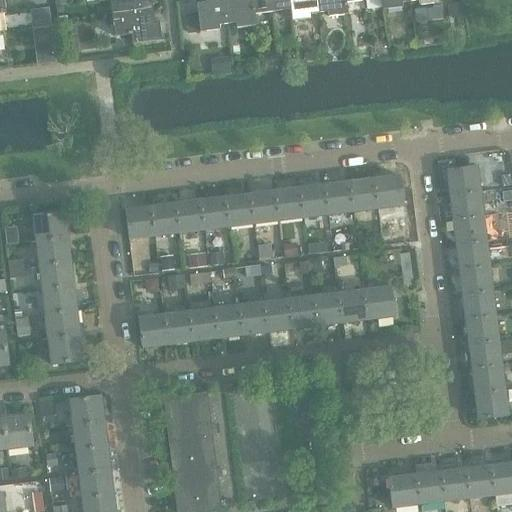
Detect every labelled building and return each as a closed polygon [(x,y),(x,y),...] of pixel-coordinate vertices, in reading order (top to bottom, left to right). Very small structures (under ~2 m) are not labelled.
[(116,0),(110,1),(110,2),(113,20),(153,15),(151,0),(116,0)] [(228,26),(224,0),(205,0),(206,4),(197,5),(200,34),(220,31),(220,27),(228,26)] [(224,0),(228,26),(237,25),(237,29),(256,27),(255,16),(252,0),(244,0),(243,0),(224,0)] [(272,13),(270,0),(243,0),(244,0),(252,0),(255,16),(272,13)] [(270,0),(272,13),(291,11),(289,0),(270,0)] [(289,0),(291,11),(292,23),(312,20),(311,15),(319,14),(317,0),(289,0)] [(317,0),(319,14),(328,13),(329,18),(348,16),(347,4),(345,5),(344,0),(317,0)] [(411,3),(410,0),(381,0),(382,0),(383,11),(403,9),(402,4),(411,3)] [(153,15),(113,20),(115,39),(131,37),(132,45),(161,42),(160,32),(155,32),(153,15)] [(446,171),(449,197),(479,193),(476,167),(446,171)] [(374,180),(378,210),(403,207),(399,177),(374,180)] [(349,183),(353,213),(378,210),(374,180),(349,183)] [(325,186),(328,216),(353,213),(349,183),(325,186)] [(300,189),(304,219),(328,216),(325,186),(300,189)] [(304,219),(300,189),(275,192),(279,222),(304,219)] [(250,195),(254,225),(279,222),(275,192),(250,195)] [(479,193),(449,197),(453,221),(482,218),(479,193)] [(250,195),(225,198),(229,228),(254,225),(250,195)] [(225,198),(201,201),(204,231),(229,228),(225,198)] [(201,201),(176,204),(180,234),(204,231),(201,201)] [(180,234),(176,204),(151,207),(154,237),(180,234)] [(154,237),(151,207),(125,211),(129,241),(154,237)] [(33,217),(36,243),(67,239),(64,213),(33,217)] [(453,221),(456,246),(485,242),(482,218),(453,221)] [(36,243),(39,267),(70,263),(67,239),(36,243)] [(456,246),(459,271),(489,267),(485,242),(456,246)] [(399,256),(404,287),(412,286),(408,255),(399,256)] [(9,262),(10,271),(24,269),(23,260),(9,262)] [(73,287),(70,263),(39,267),(42,291),(73,287)] [(489,267),(459,271),(462,296),(492,292),(489,267)] [(24,269),(10,271),(11,280),(26,277),(24,269)] [(42,291),(45,315),(76,311),(73,287),(42,291)] [(363,291),(367,321),(394,318),(391,288),(363,291)] [(367,321),(363,291),(337,295),(341,325),(367,321)] [(492,292),(462,296),(465,321),(495,317),(492,292)] [(313,298),(317,328),(341,325),(337,295),(313,298)] [(313,298),(288,301),(292,331),(317,328),(313,298)] [(292,331),(288,301),(263,304),(267,334),(292,331)] [(238,307),(242,337),(267,334),(263,304),(238,307)] [(242,337),(238,307),(214,310),(217,340),(242,337)] [(214,310),(189,313),(193,343),(217,340),(214,310)] [(45,315),(48,340),(79,336),(76,311),(45,315)] [(189,313),(164,316),(168,346),(193,343),(189,313)] [(168,346),(164,316),(138,319),(142,349),(168,346)] [(465,321),(468,345),(498,342),(495,317),(465,321)] [(0,335),(0,366),(8,366),(5,335),(0,335)] [(79,336),(48,340),(51,366),(82,362),(79,336)] [(498,342),(468,345),(471,370),(501,367),(498,342)] [(471,370),(474,395),(504,391),(501,367),(471,370)] [(504,391),(474,395),(477,421),(507,417),(504,391)] [(165,401),(179,511),(211,511),(221,511),(217,480),(223,480),(222,470),(216,471),(212,436),(217,435),(216,426),(210,426),(206,396),(165,401)] [(69,401),(72,426),(103,422),(100,397),(69,401)] [(3,419),(7,450),(32,447),(28,416),(3,419)] [(103,422),(72,426),(75,451),(107,447),(103,422)] [(110,472),(107,447),(75,451),(78,476),(110,472)] [(511,463),(490,466),(494,496),(511,494),(511,463)] [(465,469),(469,499),(494,496),(490,466),(465,469)] [(441,473),(444,502),(469,499),(465,469),(441,473)] [(0,472),(0,480),(10,480),(9,472),(0,472)] [(110,472),(78,476),(82,500),(113,497),(110,472)] [(416,476),(419,505),(444,502),(441,473),(416,476)] [(419,505),(416,476),(388,479),(391,509),(419,505)] [(13,493),(14,503),(29,502),(28,492),(13,493)] [(82,500),(83,511),(114,511),(113,497),(82,500)]
